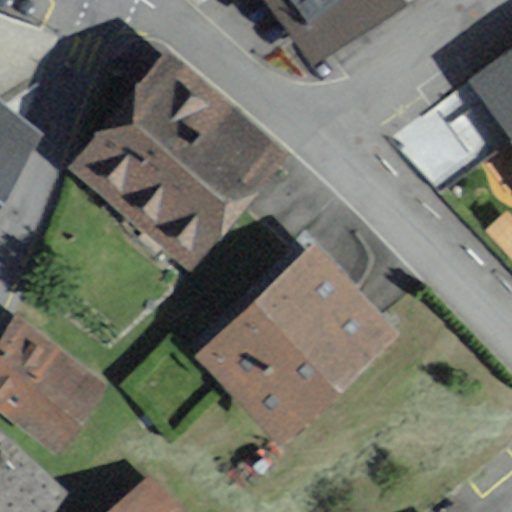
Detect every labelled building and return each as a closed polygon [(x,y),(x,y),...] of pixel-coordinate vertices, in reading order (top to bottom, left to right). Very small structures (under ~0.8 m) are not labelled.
[(408,0),(268,0),(314,65),(408,0)] [(290,161),(166,52),(71,161),(195,269),(290,161)] [(511,58),(481,81),(511,124),(511,58)] [(0,173),(37,128),(0,98),(0,173)] [(404,335),(315,241),(199,350),(287,444),(404,335)] [(117,385),(21,320),(0,351),(0,402),(72,451),(117,385)] [(0,511),(47,511),(62,496),(0,442),(0,511)] [(189,511),(153,475),(115,511),(189,511)]
